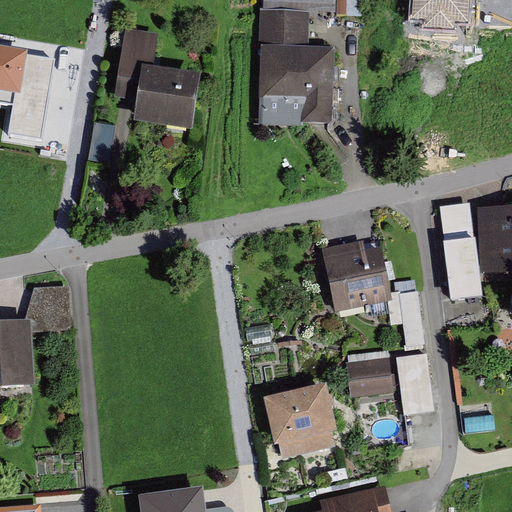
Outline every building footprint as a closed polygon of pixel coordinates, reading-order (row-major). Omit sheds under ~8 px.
[(36,0),(33,21),(82,29),(87,0),(36,0)] [(342,0),(272,0),(272,12),(265,11),(263,48),(269,49),(267,121),(340,123),(342,49),(314,48),(314,36),(315,22),(342,23),(342,0)] [(21,46),(0,41),(0,73),(15,77),(21,46)] [(209,75),(126,63),(121,97),(132,99),(145,101),(142,122),(201,131),(209,75)] [(113,162),(115,124),(95,123),(93,161),(113,162)] [(477,204),(447,208),(459,303),(490,299),(477,204)] [(511,206),(487,208),(488,274),(511,273),(511,206)] [(329,249),(342,313),(400,302),(389,249),(373,252),(371,241),(329,249)] [(0,387),(43,386),(40,334),(79,332),(76,287),(41,289),(34,314),(35,323),(0,325),(0,387)] [(397,359),(408,416),(439,411),(428,353),(397,359)] [(397,359),(353,363),(356,398),(400,393),(397,359)] [(286,447),(289,460),(342,448),(339,435),(347,434),(335,384),(271,399),(282,448),(286,447)] [(328,500),(330,511),(399,511),(394,486),(328,500)] [(207,511),(206,496),(150,502),(150,511),(207,511)]
